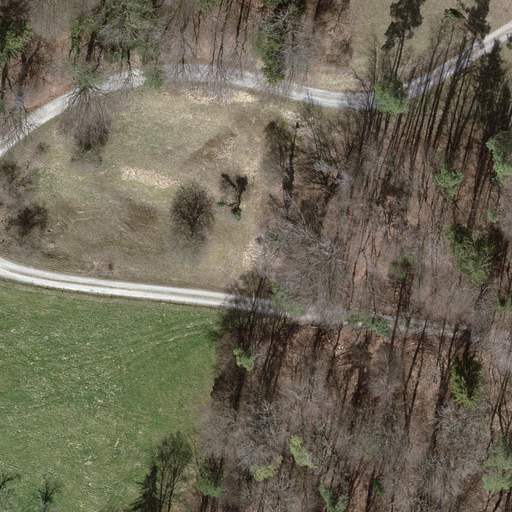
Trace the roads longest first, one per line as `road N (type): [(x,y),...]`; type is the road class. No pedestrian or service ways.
road 1 (track): [(0,157),(63,103),(130,80),(199,72),(381,103),(511,32)]
road 2 (track): [(511,337),(53,284),(0,270)]
